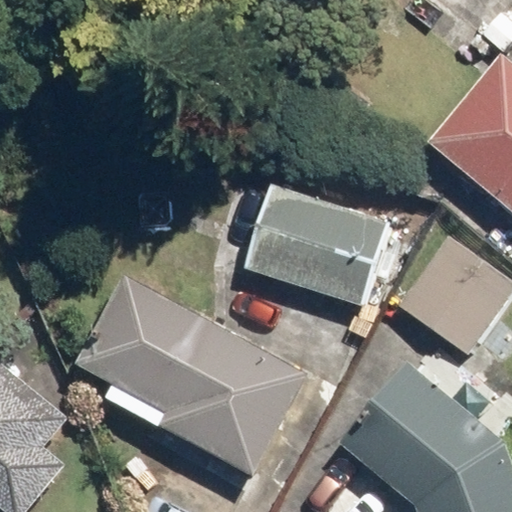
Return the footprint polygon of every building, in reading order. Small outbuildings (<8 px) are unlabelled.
[(431,0),(481,38),(510,0),(431,0)] [(511,70),(505,66),(437,153),(511,210),(511,70)] [(282,199),(260,273),(361,303),(384,229),(282,199)] [(468,353),(511,294),(446,245),(402,304),(468,353)] [(125,296),(87,372),(259,458),(297,383),(125,296)] [(354,459),(419,508),(420,511),(511,511),(511,470),(506,452),(411,382),(354,459)] [(0,510),(2,511),(28,511),(58,473),(30,452),(47,430),(0,392),(0,510)]
